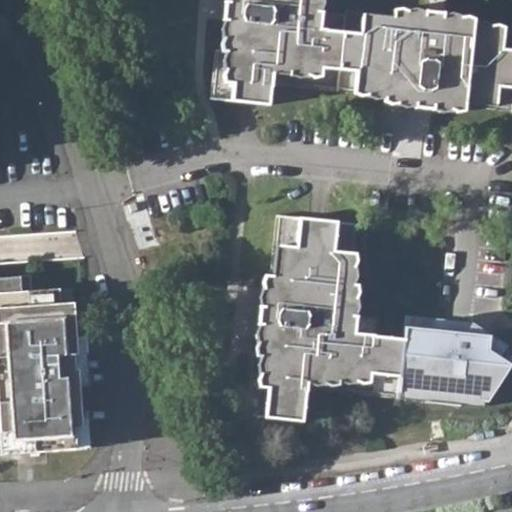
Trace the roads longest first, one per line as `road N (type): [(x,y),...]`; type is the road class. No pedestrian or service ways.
road 1 (residential): [(27,0),(107,248),(125,341),(126,447),(111,511)]
road 2 (secondary): [(511,470),(241,511)]
